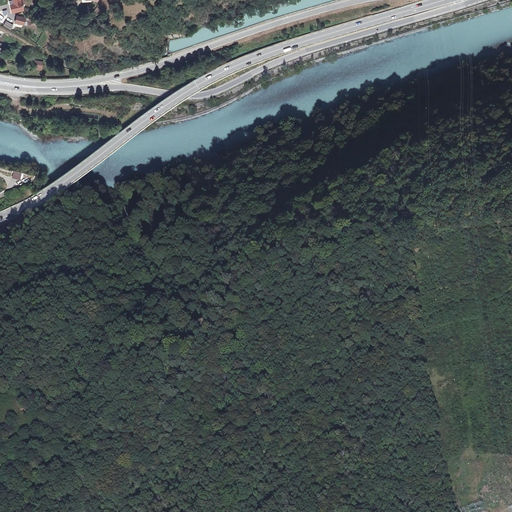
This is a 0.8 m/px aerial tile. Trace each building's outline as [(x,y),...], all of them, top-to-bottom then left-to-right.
[(10,1),(12,13),(23,10),(22,5),(24,4),(23,0),(13,0),(10,1)] [(26,18),(17,16),(15,23),(24,25),(26,18)] [(7,21),(4,25),(11,29),(13,25),(7,21)] [(33,69),(42,71),(44,62),(35,60),(33,69)] [(18,180),(20,173),(13,170),(10,177),(18,180)]
